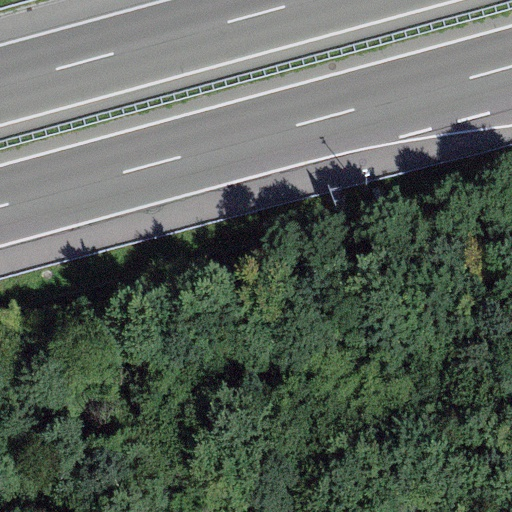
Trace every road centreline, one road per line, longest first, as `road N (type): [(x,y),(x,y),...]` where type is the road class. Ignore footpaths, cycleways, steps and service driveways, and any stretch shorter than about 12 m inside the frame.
road 1 (motorway): [(0,210),(511,69)]
road 2 (motorway): [(312,0),(0,85)]
